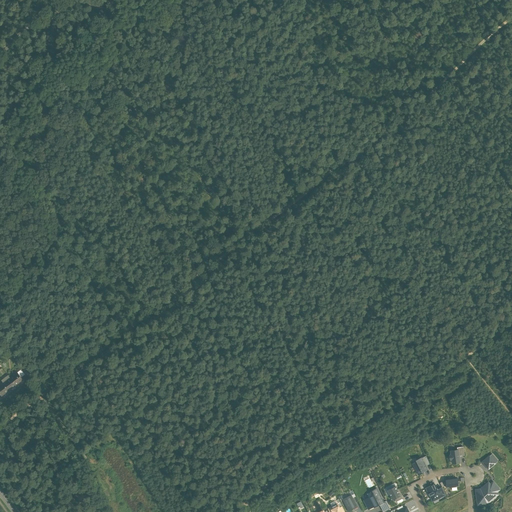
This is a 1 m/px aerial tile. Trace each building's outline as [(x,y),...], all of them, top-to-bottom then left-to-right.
[(18,372),(10,378),(16,385),(23,379),(18,372)] [(10,378),(3,383),(9,390),(16,385),(10,378)] [(3,383),(0,385),(0,394),(1,396),(9,390),(3,383)] [(47,429),(42,433),(45,437),(50,434),(47,429)] [(459,456),(458,450),(450,451),(451,455),(450,455),(450,459),(452,459),(452,463),(460,462),(459,456)] [(490,456),(495,461),(498,459),(493,453),(490,456)] [(482,461),(489,468),(495,462),(495,461),(490,456),(489,455),(482,461)] [(413,462),(419,474),(428,470),(426,466),(422,458),(413,462)] [(446,479),(447,487),(458,486),(457,478),(446,479)] [(480,503),(486,502),(497,494),(495,492),(499,489),(493,482),(489,485),(488,483),(481,489),(478,490),(478,493),(477,493),(478,500),(479,500),(479,503),(480,503)] [(437,489),(435,484),(426,488),(432,499),(437,496),(438,498),(441,496),(437,489)] [(400,496),(396,486),(388,490),(393,500),(395,499),(400,496)] [(442,487),(437,489),(441,496),(446,494),(442,487)] [(364,500),(369,509),(379,504),(384,501),(377,489),(371,492),(373,495),(364,500)] [(343,500),(348,511),(357,506),(353,498),(352,495),(343,500)] [(384,501),(379,504),(383,511),(390,508),(386,500),(384,501)]
